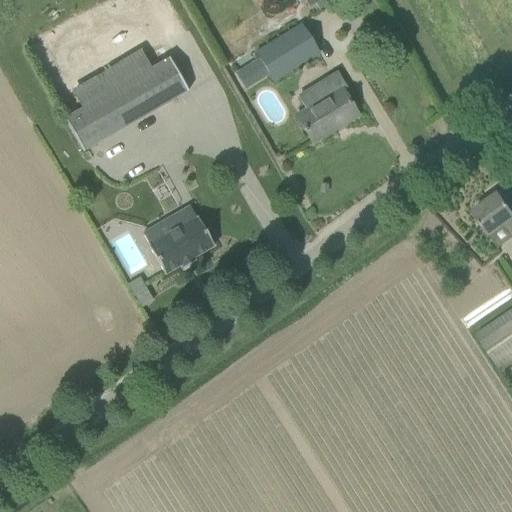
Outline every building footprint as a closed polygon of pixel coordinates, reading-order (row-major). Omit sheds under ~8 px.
[(331,1),(330,0),(303,0),(308,8),(315,4),(319,10),(331,1)] [(273,83),(319,54),(301,25),(256,53),(273,83)] [(171,58),(153,69),(118,88),(138,122),(191,92),(171,58)] [(358,116),(343,91),(346,89),(337,74),(298,96),(306,111),(296,117),(312,144),(358,116)] [(498,249),(511,239),(511,213),(498,195),(472,213),(498,249)] [(183,269),(193,264),(195,263),(193,259),(214,247),(197,219),(196,219),(189,207),(165,221),(172,233),(148,247),(164,275),(181,266),(183,269)] [(153,302),(143,285),(131,282),(127,285),(142,309),(153,302)] [(511,312),(476,337),(500,371),(511,363),(511,312)]
